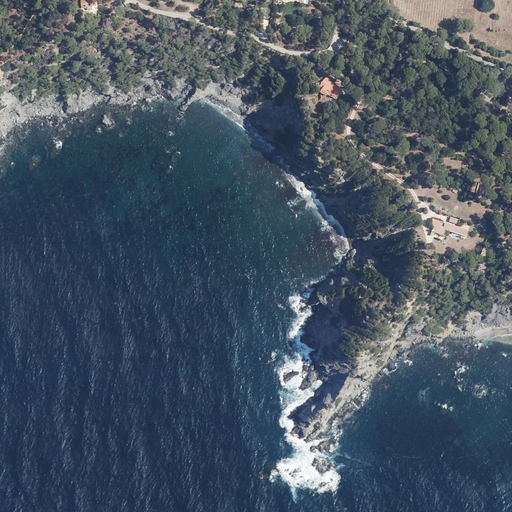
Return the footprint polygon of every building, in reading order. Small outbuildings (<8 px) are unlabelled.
[(96,10),(95,0),(80,0),(81,8),(84,8),(84,7),(88,7),(88,11),(96,10)] [(326,77),(321,83),(318,87),(322,89),(320,92),(325,95),(327,93),(336,100),(341,93),(337,90),(332,86),(327,82),(329,79),(326,77)] [(318,87),(317,88),(319,92),(323,98),(325,95),(320,92),(322,89),(318,87)] [(454,223),(457,217),(448,215),(446,220),(454,223)] [(463,236),(465,231),(431,218),(429,223),(433,225),(431,230),(430,229),(428,235),(434,232),(443,235),(445,229),(463,236)]
